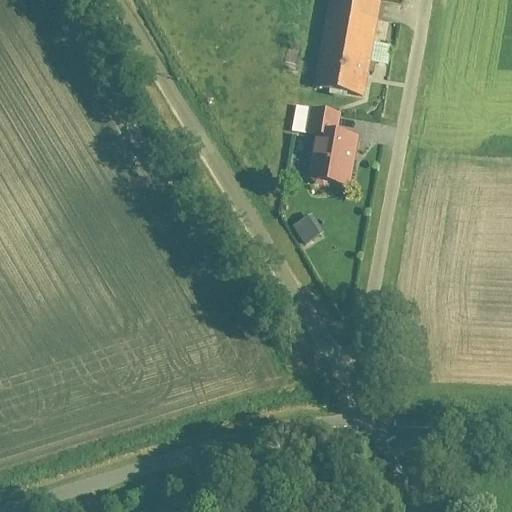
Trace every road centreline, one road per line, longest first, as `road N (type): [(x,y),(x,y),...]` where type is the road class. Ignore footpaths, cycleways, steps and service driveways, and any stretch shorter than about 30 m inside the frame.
road 1 (unclassified): [(111,0),(345,381)]
road 2 (unclassified): [(345,381),(419,0)]
road 3 (unclassified): [(363,411),(266,420),(0,498)]
road 4 (unclassified): [(363,411),(511,420)]
